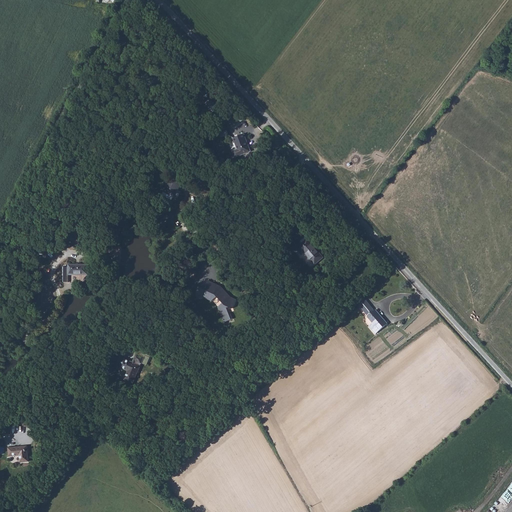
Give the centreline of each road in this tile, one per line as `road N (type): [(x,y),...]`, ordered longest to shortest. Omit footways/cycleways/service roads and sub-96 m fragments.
road 1 (unclassified): [(304,160),(511,384)]
road 2 (unclassified): [(157,0),(304,160)]
road 3 (residential): [(304,160),(228,218),(192,225),(172,240)]
